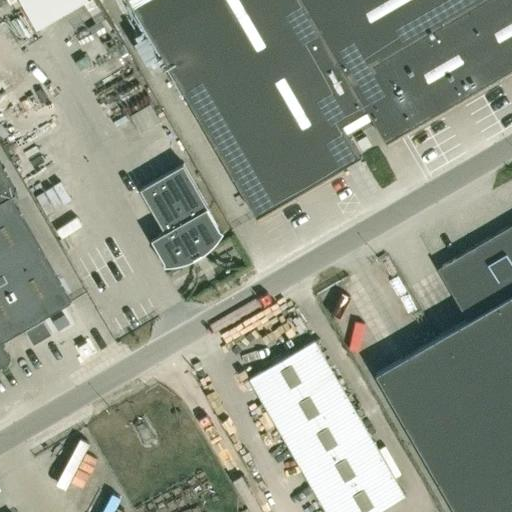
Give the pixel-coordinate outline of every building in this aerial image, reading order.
[(20,0),(38,29),(86,0),(20,0)] [(386,140),(411,126),(511,67),(511,0),(140,0),(134,4),(150,32),(257,215),(361,154),(343,123),(368,108),(386,140)] [(362,150),(371,145),(366,135),(357,140),(362,150)] [(0,364),(10,359),(0,342),(0,341),(70,301),(10,196),(17,191),(0,161),(0,364)] [(215,242),(218,238),(224,230),(220,228),(208,206),(208,205),(184,163),(140,187),(165,229),(158,233),(158,234),(152,237),(165,260),(165,264),(180,262),(185,261),(190,259),(195,257),(199,255),(203,252),(208,249),(211,246),(215,242)] [(77,207),(59,213),(68,236),(86,230),(77,207)] [(511,511),(511,223),(438,266),(468,318),(376,371),(457,511),(511,511)] [(44,319),(26,329),(34,344),(52,333),(44,319)] [(333,372),(315,339),(250,377),(269,408),(333,372)] [(287,439),(351,402),(333,372),(269,408),(287,439)] [(287,439),(292,449),(305,470),(369,433),(351,402),(287,439)] [(372,511),(355,483),(387,464),(369,433),(305,470),(329,511),(372,511)] [(372,511),(376,511),(405,495),(387,464),(355,483),(372,511)]
